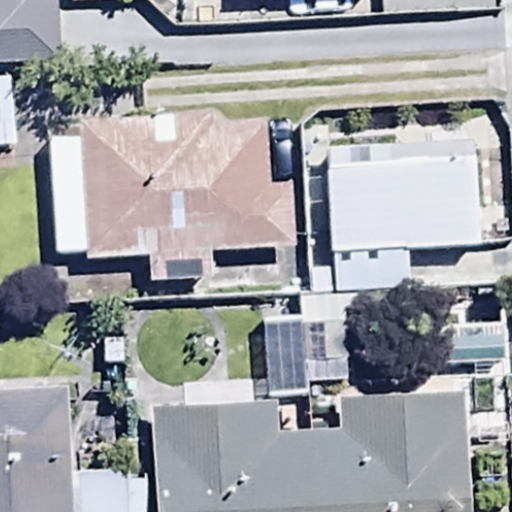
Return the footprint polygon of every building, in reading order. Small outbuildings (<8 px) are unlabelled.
[(0,0),(0,57),(57,56),(55,0),(0,0)] [(5,71),(0,71),(0,138),(10,138),(5,71)] [(44,132),(49,246),(83,245),(83,254),(144,251),(145,274),(207,271),(206,244),(292,240),(289,174),(266,175),(263,115),(204,117),(204,110),(78,115),(79,131),(44,132)] [(323,157),(329,288),(407,285),(406,244),(477,241),(473,150),(323,157)] [(296,312),(256,314),(261,395),(304,392),(303,382),(345,380),(343,357),(366,355),(361,293),(295,297),(296,312)] [(0,385),(0,511),(128,511),(126,464),(67,467),(63,383),(0,385)] [(277,400),(144,402),(149,511),(465,511),(463,389),(335,392),(336,429),(277,430),(277,400)]
